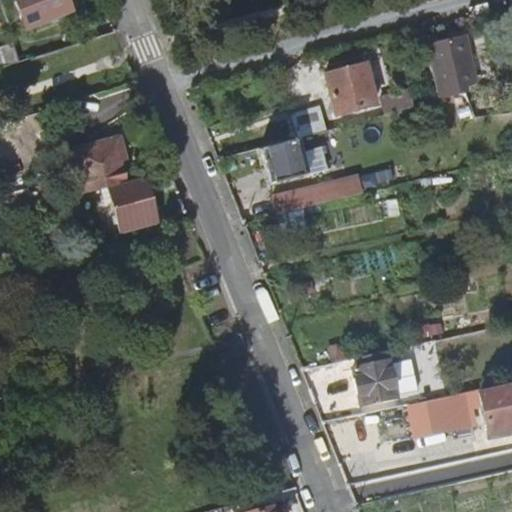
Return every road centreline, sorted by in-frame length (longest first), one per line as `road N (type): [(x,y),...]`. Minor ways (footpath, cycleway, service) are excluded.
road 1 (residential): [(124,0),(326,511)]
road 2 (unknown): [(328,511),(388,481),(511,451)]
